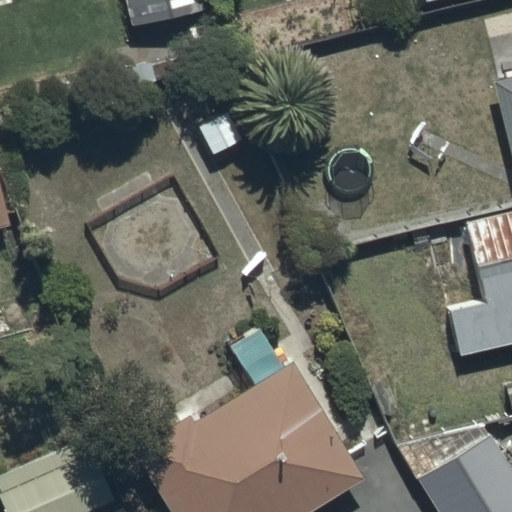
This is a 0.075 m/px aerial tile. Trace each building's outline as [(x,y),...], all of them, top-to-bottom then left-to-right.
[(187,0),(113,0),(120,29),(191,12),(187,0)] [(511,78),(481,86),(501,180),(511,178),(511,78)] [(511,210),(448,223),(465,305),(432,311),(441,359),(511,344),(511,210)] [(275,357),(265,363),(244,329),(216,346),(232,372),(216,382),(214,379),(170,406),(175,415),(118,450),(157,511),(299,511),(351,480),(275,357)] [(511,511),(511,484),(482,433),(404,478),(424,511),(511,511)] [(79,439),(0,470),(0,511),(69,511),(104,498),(79,439)]
